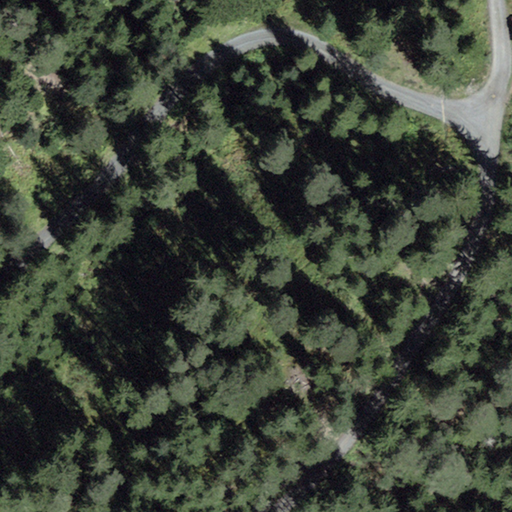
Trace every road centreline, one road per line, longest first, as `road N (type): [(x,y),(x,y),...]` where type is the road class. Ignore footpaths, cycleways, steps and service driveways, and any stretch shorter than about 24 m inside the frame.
road 1 (track): [(0,281),(98,190),(169,81),(227,39),(305,31),(439,98),(474,91)]
road 2 (track): [(275,511),(359,416),(423,324),(488,177),(490,136),(474,91)]
